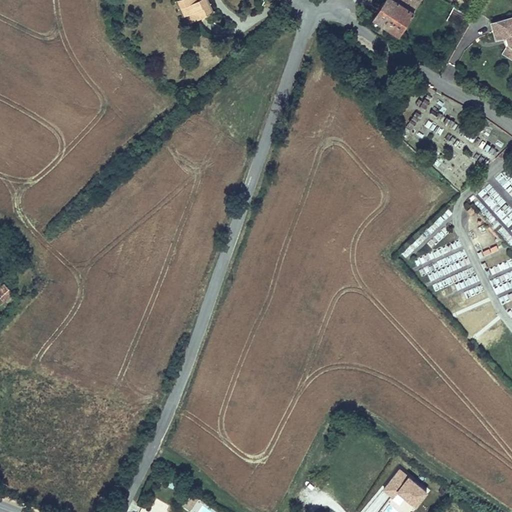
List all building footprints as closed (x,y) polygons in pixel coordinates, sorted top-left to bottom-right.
[(206,0),(207,2),(194,7),(199,23),(202,22),(204,30),(230,21),(224,4),(217,7),(217,0),(206,0)] [(385,0),(375,18),(401,34),(421,0),(385,0)] [(453,6),(447,17),(459,23),(465,12),(453,6)] [(511,14),(491,21),(496,39),(504,37),(506,46),(502,52),(511,57),(511,14)] [(448,59),(441,55),(436,65),(442,69),(448,59)] [(487,142),(482,149),(490,155),(495,149),(487,142)] [(14,291),(7,284),(0,289),(0,295),(4,300),(14,291)] [(414,505),(427,490),(399,467),(381,488),(391,495),(395,490),(414,505)] [(176,484),(170,480),(166,486),(173,490),(176,484)]
